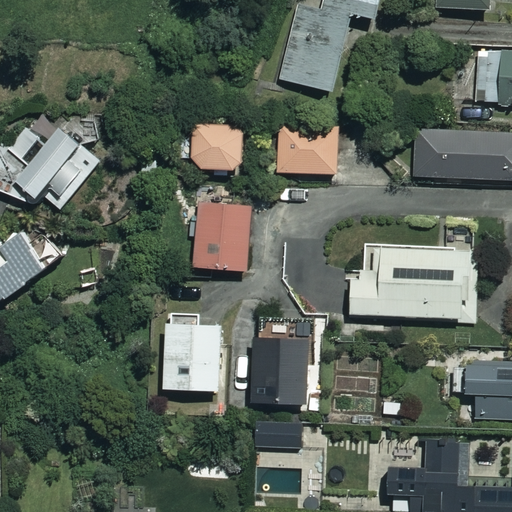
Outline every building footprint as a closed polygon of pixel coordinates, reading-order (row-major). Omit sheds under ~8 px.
[(380,0),(325,0),(323,11),(315,9),(316,2),(306,0),(295,0),(280,83),(338,94),(353,17),(376,21),(380,0)] [(494,0),(438,0),(439,12),(495,11),(494,0)] [(511,110),(511,50),(477,50),(476,110),(511,110)] [(35,201),(36,203),(44,198),(62,212),(102,162),(62,129),(52,141),(25,119),(6,143),(3,141),(0,145),(0,196),(25,207),(35,201)] [(190,119),(190,161),(202,175),(228,175),(228,179),(250,180),(250,120),(190,119)] [(511,130),(421,129),(421,122),(405,122),(405,141),(412,141),(411,183),(511,184),(511,130)] [(338,128),(279,129),(280,175),(339,174),(338,128)] [(255,209),(199,207),(196,271),(252,273),(255,209)] [(5,242),(0,235),(0,304),(51,270),(24,230),(5,242)] [(477,327),(478,244),(365,244),(365,275),(360,275),(360,283),(352,283),(352,318),(455,319),(455,327),(477,327)] [(202,315),(167,315),(167,393),(224,393),(223,327),(202,327),(202,315)] [(311,342),(254,341),(253,406),(309,407),(311,342)] [(511,362),(455,362),(454,396),(477,396),(477,426),(511,426),(511,362)] [(272,423),(272,418),(258,418),(258,450),(301,450),(301,423),(272,423)] [(468,443),(391,444),(391,472),(385,473),(385,501),(420,501),(420,511),(511,511),(511,479),(468,480),(468,443)]
